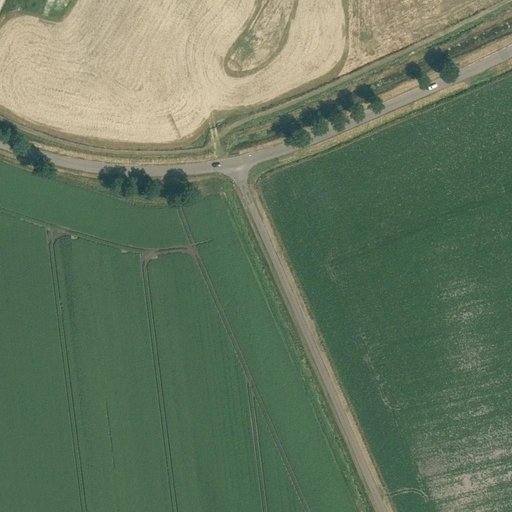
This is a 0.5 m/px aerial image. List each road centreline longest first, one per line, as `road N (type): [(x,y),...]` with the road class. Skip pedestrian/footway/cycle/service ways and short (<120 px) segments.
road 1 (unclassified): [(382,511),(233,162)]
road 2 (tertiary): [(233,162),(294,145),(511,50)]
road 3 (tertiary): [(0,141),(120,169),(233,162)]
